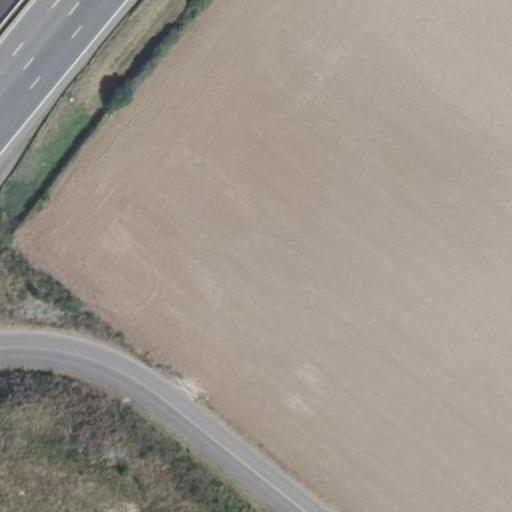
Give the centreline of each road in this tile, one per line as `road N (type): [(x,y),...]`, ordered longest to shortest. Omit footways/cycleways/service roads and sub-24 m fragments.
road 1 (residential): [(308,511),(138,381),(100,361),(0,346)]
road 2 (motorway): [(0,100),(82,0)]
